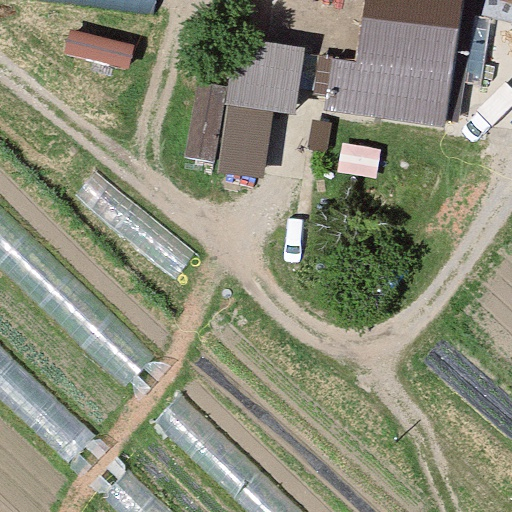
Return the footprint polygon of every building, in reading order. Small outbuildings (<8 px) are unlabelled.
[(154,0),(44,0),(153,12),(154,0)] [(458,0),(366,0),(357,74),(331,71),(325,119),(443,133),(458,0)] [(79,33),(73,49),(129,70),(135,54),(79,33)] [(304,59),(236,50),(219,181),(264,186),(273,122),(296,125),(304,59)] [(227,92),(197,88),(185,162),(215,167),(227,92)] [(0,265),(125,385),(156,353),(0,203),(0,265)] [(250,511),(303,511),(265,474),(239,500),(250,511)]
